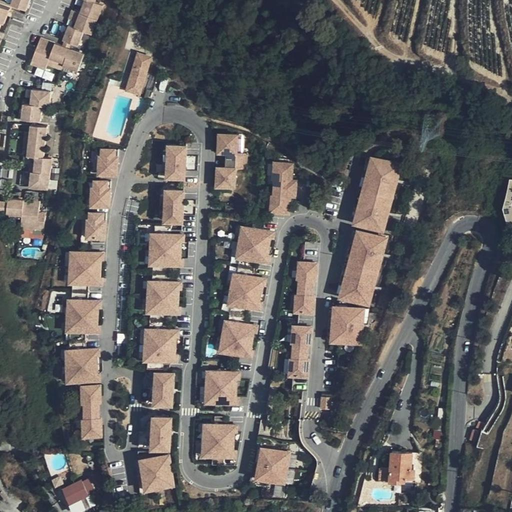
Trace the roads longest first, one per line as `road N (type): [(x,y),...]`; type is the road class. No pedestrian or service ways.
road 1 (residential): [(128,464),(109,440),(116,213),(140,132),(155,116),(177,113),(205,138),(189,467),(205,481),(227,482),(246,467),(279,260),(297,222),(321,222),(330,235),(312,427),(320,446),(345,463)]
road 2 (tertiary): [(345,463),(460,224),(490,233),(459,414)]
road 3 (residential): [(511,299),(493,351),(489,402),(459,414)]
